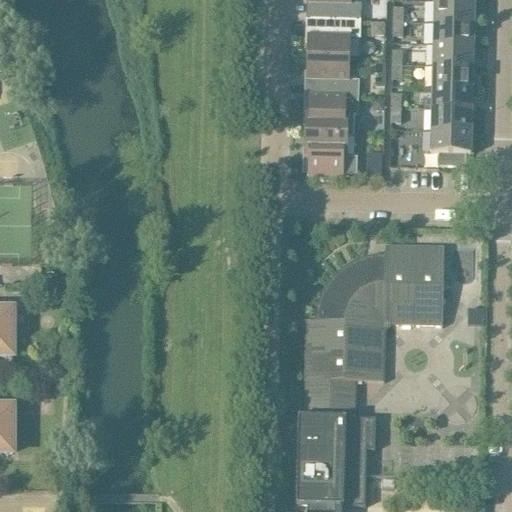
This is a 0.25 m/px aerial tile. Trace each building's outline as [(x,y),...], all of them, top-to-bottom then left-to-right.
[(349,5),(349,0),(308,0),(308,6),(312,6),(311,22),(360,23),(360,6),(349,5)] [(473,27),(474,5),(434,4),(433,26),(473,27)] [(392,25),(402,25),(403,11),(392,10),(392,25)] [(359,40),(360,23),(311,22),(311,38),(307,38),(307,60),(348,61),(349,40),(359,40)] [(402,40),(402,25),(392,25),(392,39),(402,40)] [(473,48),(473,27),(433,26),(433,47),(473,48)] [(472,70),(473,48),(433,47),(432,69),(472,70)] [(391,68),(401,68),(402,54),(391,54),(391,68)] [(348,82),(348,61),(307,60),(306,82),(310,82),(310,99),(358,100),(358,82),(348,82)] [(401,83),(401,68),(391,68),(391,83),(401,83)] [(472,92),(472,70),(432,69),(432,91),(472,92)] [(471,113),(472,92),(432,91),(431,112),(471,113)] [(390,111),(400,112),(401,97),(390,97),(390,111)] [(358,117),(358,100),(310,99),(309,115),(306,115),(305,137),(346,138),(346,139),(353,139),(353,117),(358,117)] [(400,126),(400,112),(390,111),(390,126),(400,126)] [(471,135),(471,113),(431,112),(431,134),(471,135)] [(470,157),(471,135),(431,134),(430,156),(438,156),(437,169),(465,170),(465,157),(470,157)] [(346,159),(346,139),(346,138),(305,137),(305,159),(308,159),(308,176),(356,177),(357,159),(346,159)] [(384,385),(384,383),(383,383),(383,357),(384,357),(384,354),(383,354),(384,333),(390,327),(411,328),(411,329),(413,329),(413,328),(440,329),(440,330),(442,330),(442,295),(448,290),(443,284),(443,249),(441,249),(441,250),(384,248),(384,257),(369,259),(354,264),(341,271),(330,282),(322,295),(316,309),(314,324),(305,324),(305,326),(306,326),(304,381),(303,381),(303,384),(304,384),(303,410),(303,413),(336,413),(346,413),(351,413),(351,414),(355,414),(355,411),(354,411),(355,385),(355,384),(384,385)] [(483,312),(468,312),(468,328),(483,328),(483,312)] [(0,410),(0,358),(12,358),(12,313),(0,313),(0,455),(12,456),(12,410),(0,410)] [(336,413),(336,421),(298,420),(296,508),(306,508),(306,511),(340,511),(341,509),(365,510),(366,466),(365,466),(365,461),(356,461),(356,453),(374,453),(374,450),(374,425),(375,425),(375,422),(345,421),(346,413),(336,413)]
